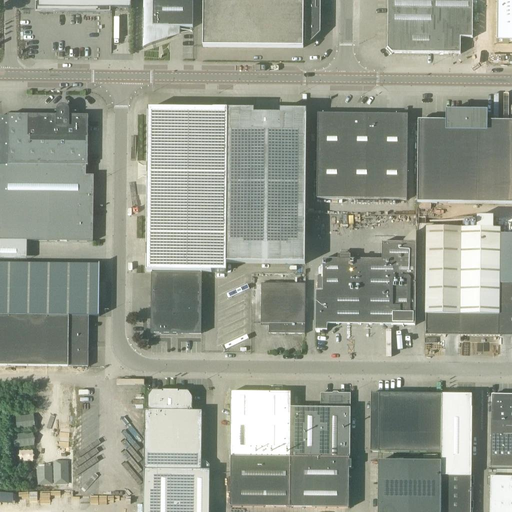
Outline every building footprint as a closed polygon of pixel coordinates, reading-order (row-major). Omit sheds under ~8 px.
[(37,0),(38,4),(36,4),(36,14),(111,14),(111,10),(131,10),(131,0),(37,0)] [(144,1),(144,48),(145,48),(166,40),(167,38),(169,38),(169,28),(193,28),(193,0),(153,0),(153,2),(145,2),(145,1),(144,1)] [(203,0),(203,47),(303,48),(303,42),(305,43),(311,43),(320,34),(320,0),(203,0)] [(472,38),(472,0),(388,0),(387,48),(386,49),(391,55),(393,53),(460,54),(460,38),(472,38)] [(511,0),(496,0),(497,44),(511,44),(511,0)] [(147,176),(146,272),(152,272),(152,274),(201,274),(201,273),(226,273),(226,264),(305,264),(306,111),(279,110),(279,115),(279,116),(279,143),(254,143),(254,115),(254,110),(227,110),(148,109),(147,166),(180,167),(180,176),(147,176)] [(8,117),(0,116),(0,240),(93,242),(94,176),(86,176),(86,166),(88,166),(88,116),(74,116),(74,113),(77,113),(77,112),(55,112),(58,112),(58,116),(8,115),(8,117)] [(418,121),(417,203),(511,204),(511,122),(486,122),(486,112),(446,112),(446,122),(418,121)] [(318,115),(317,200),(406,200),(407,116),(318,115)] [(509,337),(510,284),(499,284),(500,229),(426,228),(425,315),(426,315),(426,316),(425,316),(425,336),(509,337)] [(315,331),(327,331),(327,324),(415,325),(416,243),(382,243),(382,260),(350,260),(350,256),(338,256),(338,260),(323,260),(322,292),(316,292),(315,331)] [(0,313),(100,314),(101,262),(0,260),(0,313)] [(202,274),(201,274),(152,274),(151,334),(161,334),(161,335),(177,336),(177,334),(201,334),(202,274)] [(261,284),(261,324),(269,324),(269,334),(305,334),(305,324),(305,284),(261,284)] [(89,317),(0,315),(0,366),(68,367),(88,367),(89,317)] [(152,392),(148,398),(148,412),(145,412),(143,511),(209,511),(209,472),(201,471),(202,412),(192,412),(192,398),(188,392),(178,392),(178,391),(174,391),(174,393),(166,393),(166,391),(162,391),(162,392),(152,392)] [(230,458),(230,508),(290,508),(348,509),(349,459),(291,459),(292,408),(290,408),(291,393),(230,393),(230,458)] [(292,408),(291,459),(349,459),(350,459),(350,394),(320,394),(320,409),(292,408)] [(441,463),(443,462),(444,395),(441,395),(371,394),(370,453),(441,453),(441,463)] [(442,467),(471,468),(472,395),(444,395),(443,462),(442,467)] [(511,468),(511,395),(491,396),(490,468),(511,468)] [(443,462),(441,463),(378,462),(377,511),(442,511),(442,467),(443,462)] [(442,468),(442,511),(470,511),(471,510),(471,485),(471,477),(471,469),(442,468)] [(511,511),(511,477),(490,477),(489,511),(511,511)]
